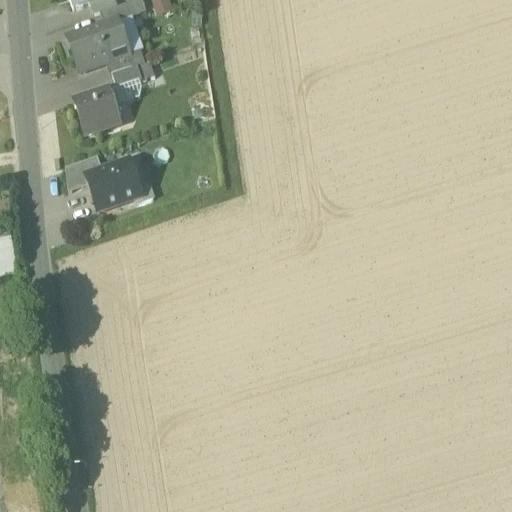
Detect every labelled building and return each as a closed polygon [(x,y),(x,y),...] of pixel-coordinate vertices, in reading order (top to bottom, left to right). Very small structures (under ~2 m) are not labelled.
[(67,0),(73,14),(113,0),(67,0)] [(167,0),(151,0),(150,1),(156,20),(173,14),(167,0)] [(200,15),(198,0),(175,0),(177,3),(185,0),(189,0),(192,17),(200,15)] [(142,3),(129,8),(133,21),(147,16),(142,3)] [(100,18),(104,29),(116,25),(117,26),(133,21),(129,8),(100,18)] [(128,60),(141,55),(145,54),(133,21),(117,26),(128,60)] [(68,41),(80,76),(105,68),(128,60),(117,26),(116,25),(104,29),(68,41)] [(145,67),(141,55),(128,60),(132,71),(136,70),(145,67)] [(109,79),(112,78),(132,71),(128,60),(105,68),(109,79)] [(136,70),(132,71),(112,78),(116,92),(116,93),(138,85),(141,84),(137,72),(136,70)] [(137,72),(141,84),(153,80),(150,71),(143,73),(142,71),(137,72)] [(116,93),(116,92),(108,94),(113,110),(139,102),(142,93),(138,85),(116,93)] [(74,105),(85,140),(119,128),(113,110),(108,94),(74,105)] [(65,173),(68,197),(89,190),(85,181),(102,175),(97,162),(65,173)] [(89,190),(98,217),(134,204),(131,195),(138,192),(129,166),(102,175),(85,181),(89,190)] [(150,188),(138,192),(141,202),(134,204),(136,209),(154,203),(150,188)] [(131,195),(134,204),(141,202),(138,192),(131,195)] [(0,242),(0,280),(17,277),(10,241),(0,242)]
